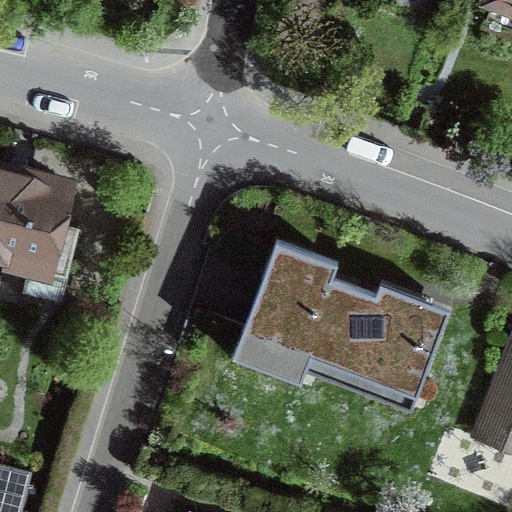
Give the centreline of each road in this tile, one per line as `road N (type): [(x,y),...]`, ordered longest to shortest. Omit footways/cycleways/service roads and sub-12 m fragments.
road 1 (residential): [(91,511),(209,123)]
road 2 (residential): [(209,123),(511,231)]
road 3 (residential): [(0,75),(209,123)]
road 4 (residential): [(239,0),(209,123)]
